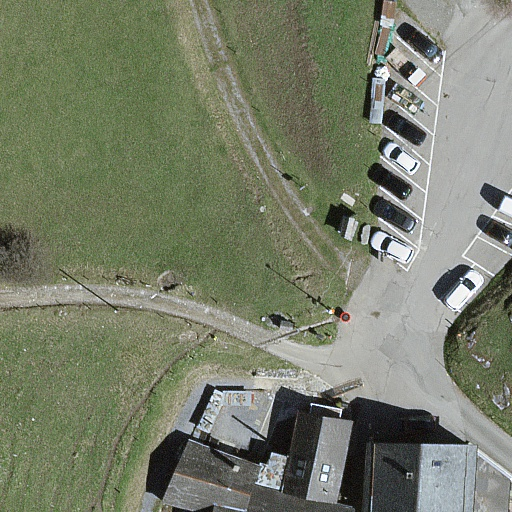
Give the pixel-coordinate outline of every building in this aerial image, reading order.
[(303,411),(291,457),(283,487),(334,501),(354,424),(303,411)] [(238,511),(250,511),(258,481),(263,462),(188,443),(172,502),(209,511),(217,511),(219,507),(238,511)] [(369,446),(370,511),(476,511),(475,454),(474,443),(369,446)] [(271,464),(263,462),(258,481),(283,487),(291,457),(274,452),(271,464)] [(476,511),(509,511),(509,480),(475,454),(476,511)] [(354,511),(356,506),(334,501),(283,487),(258,481),(250,511),(238,511),(219,507),(217,511),(354,511)]
